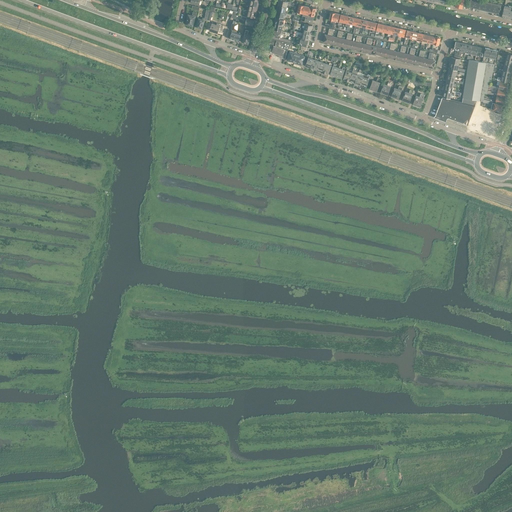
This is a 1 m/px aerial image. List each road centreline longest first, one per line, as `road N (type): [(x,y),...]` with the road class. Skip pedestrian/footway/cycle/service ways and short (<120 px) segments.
road 1 (primary): [(259,88),(477,166)]
road 2 (primary): [(23,0),(229,79)]
road 3 (primary): [(456,147),(286,86)]
road 4 (residential): [(325,2),(316,46),(438,74)]
road 5 (primary): [(218,62),(66,0)]
road 6 (residential): [(448,31),(325,2)]
